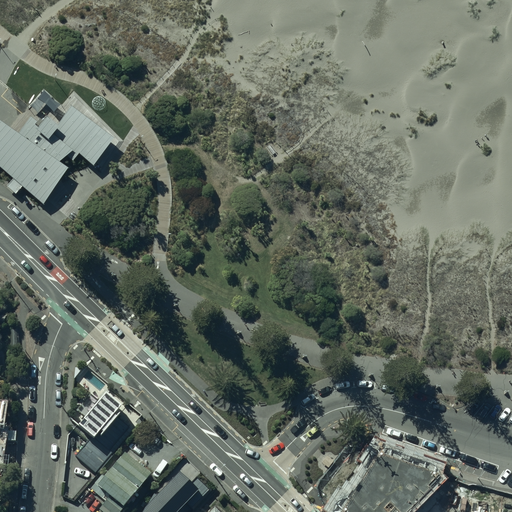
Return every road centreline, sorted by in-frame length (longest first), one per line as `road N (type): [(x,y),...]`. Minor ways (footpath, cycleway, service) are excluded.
road 1 (residential): [(257,478),(312,422),(352,405),(511,444)]
road 2 (secondary): [(79,306),(257,478)]
road 3 (residential): [(79,306),(61,324),(49,359),(34,511)]
